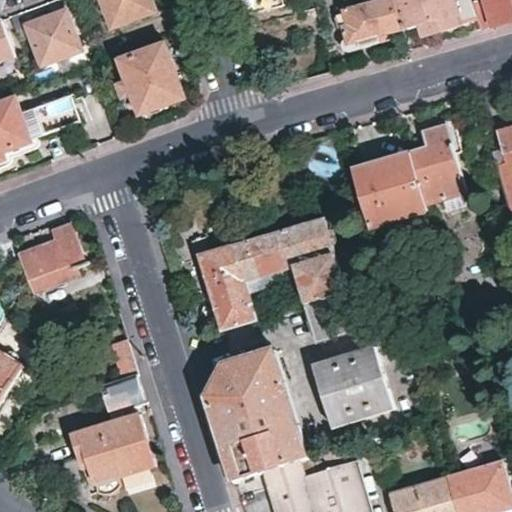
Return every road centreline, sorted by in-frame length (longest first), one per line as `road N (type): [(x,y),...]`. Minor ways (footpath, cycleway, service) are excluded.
road 1 (residential): [(239,125),(511,49)]
road 2 (residential): [(313,418),(281,323),(166,360)]
road 3 (residential): [(109,172),(166,360)]
road 4 (residential): [(166,360),(217,511)]
road 5 (residential): [(109,172),(239,125)]
road 6 (residential): [(239,125),(211,0)]
